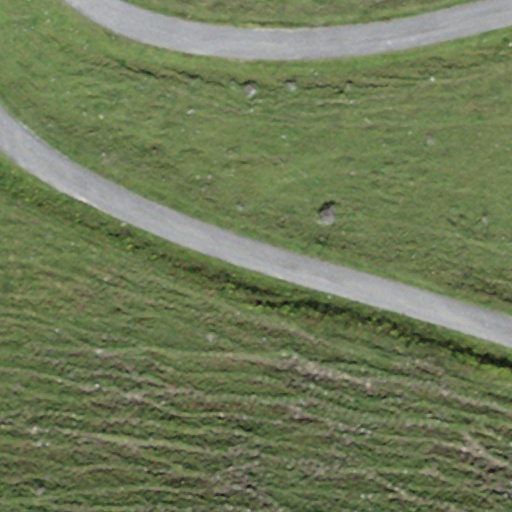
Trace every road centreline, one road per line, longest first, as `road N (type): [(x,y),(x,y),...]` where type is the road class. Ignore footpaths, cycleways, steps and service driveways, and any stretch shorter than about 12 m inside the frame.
road 1 (unclassified): [(0,122),(35,158),(98,196),(198,237),(511,332)]
road 2 (unclassified): [(511,10),(375,40),(222,44),(155,32),(89,0)]
